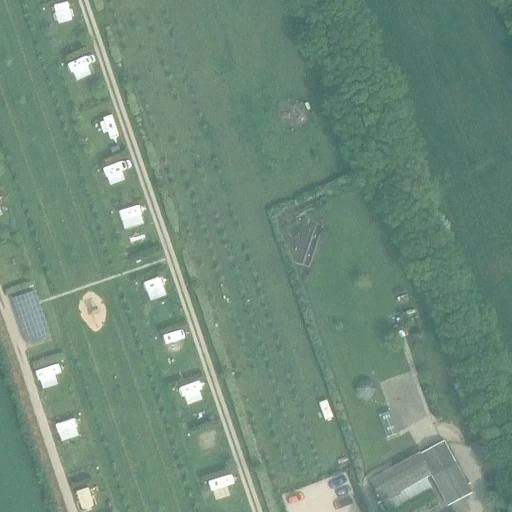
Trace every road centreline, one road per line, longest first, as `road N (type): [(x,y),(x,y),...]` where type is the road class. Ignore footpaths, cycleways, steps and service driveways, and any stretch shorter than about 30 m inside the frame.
road 1 (track): [(257,511),(84,0)]
road 2 (track): [(0,306),(72,511)]
